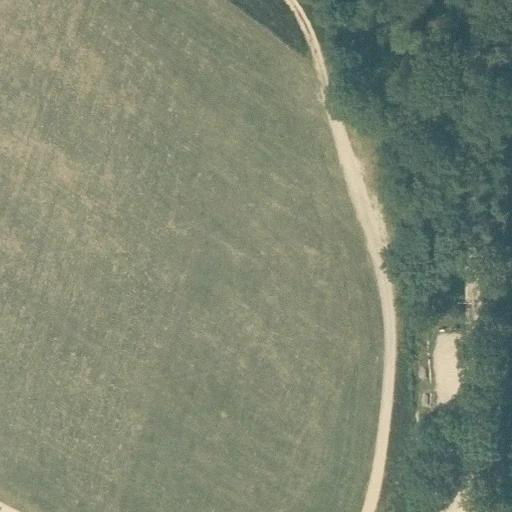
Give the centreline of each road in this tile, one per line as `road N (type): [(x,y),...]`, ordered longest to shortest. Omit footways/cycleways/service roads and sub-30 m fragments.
road 1 (track): [(291,0),(338,127),(392,328),(387,425),(367,511)]
road 2 (track): [(458,511),(482,0)]
